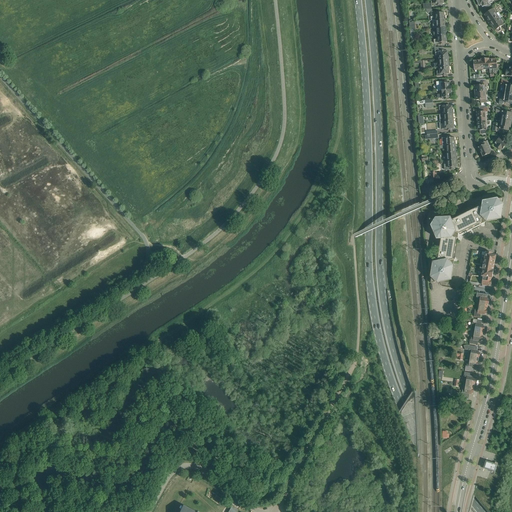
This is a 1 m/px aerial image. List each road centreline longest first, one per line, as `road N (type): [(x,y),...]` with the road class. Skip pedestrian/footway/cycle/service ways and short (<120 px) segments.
road 1 (primary): [(480,511),(408,397),(389,337),(368,0)]
road 2 (primary): [(358,0),(379,340),(411,428),(466,511)]
road 3 (residential): [(511,252),(501,250),(475,405),(480,422)]
road 4 (unclassified): [(274,511),(353,364)]
road 5 (unclassified): [(148,511),(167,476),(187,465),(263,511)]
